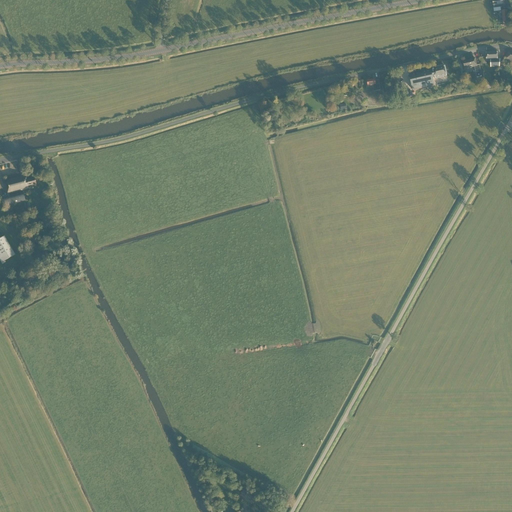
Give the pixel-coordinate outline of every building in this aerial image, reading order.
[(505,7),(504,0),(492,0),(493,8),(505,7)] [(498,59),(497,52),(486,52),(486,61),(490,61),(490,67),(499,67),(500,59),(498,59)] [(463,61),(465,69),(474,67),(476,74),(481,73),(480,65),(477,65),(475,59),(463,61)] [(435,79),(447,76),(445,66),(433,68),(434,72),(432,72),(431,70),(409,75),(412,89),(415,89),(418,88),(426,87),(434,85),(433,79),(433,78),(435,78),(435,79)] [(375,81),(375,79),(367,80),(368,86),(372,85),(373,92),(380,90),(378,80),(375,81)] [(28,180),(27,175),(5,181),(8,194),(29,189),(28,186),(36,184),(35,178),(28,180)] [(26,202),(23,192),(8,196),(8,197),(1,199),(4,208),(26,202)] [(0,260),(2,264),(5,262),(4,261),(15,255),(4,237),(0,238),(0,255),(0,256),(0,260)]
